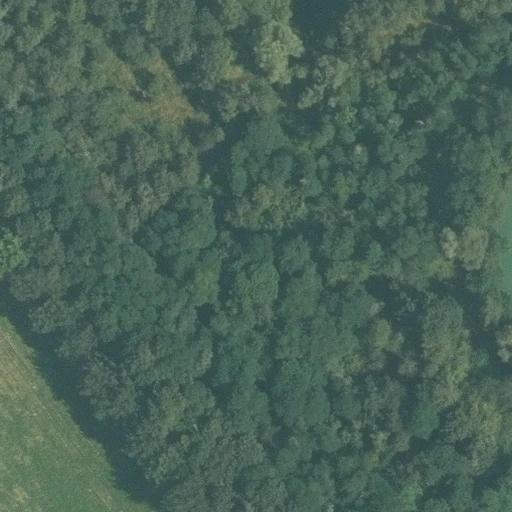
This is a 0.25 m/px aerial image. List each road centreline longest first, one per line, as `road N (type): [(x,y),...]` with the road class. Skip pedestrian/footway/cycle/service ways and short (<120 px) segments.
road 1 (unclassified): [(217,511),(0,225)]
road 2 (track): [(511,60),(453,156),(437,192),(435,229),(483,349),(511,379)]
